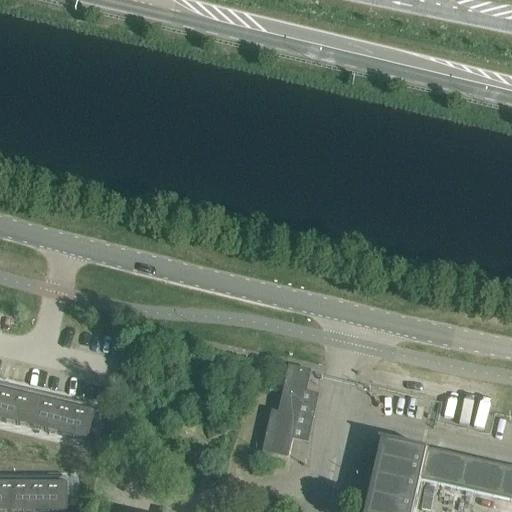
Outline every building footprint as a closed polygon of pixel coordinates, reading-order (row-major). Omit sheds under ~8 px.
[(271,412),(262,454),(288,460),(301,406),(299,404),(306,374),(293,371),(293,372),(288,371),(278,414),(271,412)] [(412,378),(410,386),(437,392),(438,383),(412,378)] [(0,421),(88,442),(90,433),(91,428),(95,414),(0,392),(0,421)] [(511,470),(379,440),(362,511),(418,511),(425,483),(511,503),(511,470)] [(67,485),(0,485),(0,511),(67,511),(67,506),(67,500),(67,485)]
